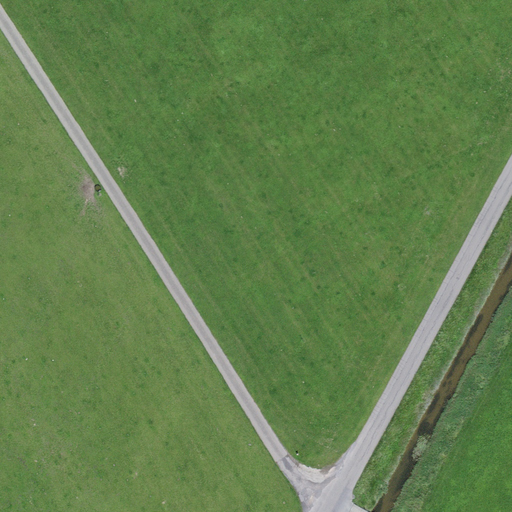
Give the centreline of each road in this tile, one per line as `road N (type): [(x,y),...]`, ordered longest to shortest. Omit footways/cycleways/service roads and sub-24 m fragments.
road 1 (track): [(0,18),(285,468),(337,511)]
road 2 (unclassified): [(326,511),(511,166)]
